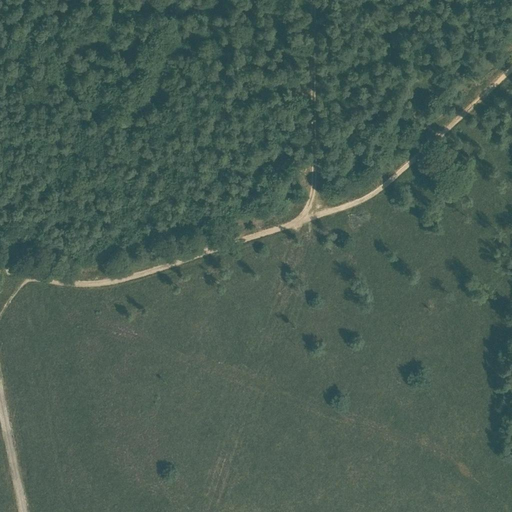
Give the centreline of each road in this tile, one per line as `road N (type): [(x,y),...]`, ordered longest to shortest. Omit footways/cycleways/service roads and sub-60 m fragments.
road 1 (track): [(0,268),(104,281),(336,210),(384,185),(511,69)]
road 2 (track): [(297,224),(312,183),(312,0)]
